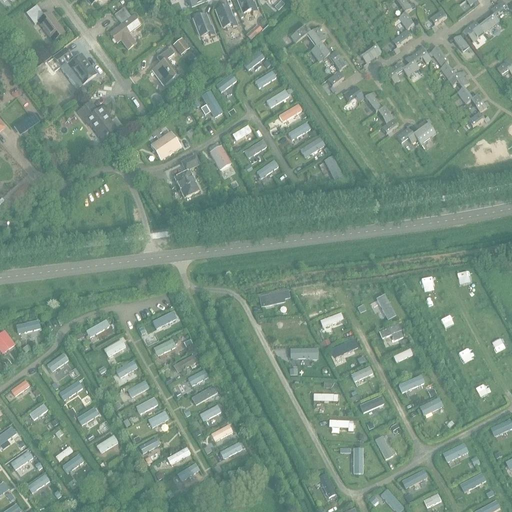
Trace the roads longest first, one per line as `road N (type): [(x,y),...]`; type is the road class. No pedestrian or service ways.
road 1 (tertiary): [(151,259),(511,207)]
road 2 (track): [(301,511),(187,286)]
road 3 (unknown): [(344,296),(455,511)]
road 4 (residential): [(147,237),(124,169),(106,167),(0,221)]
road 5 (unknown): [(128,306),(218,477)]
road 6 (tertiary): [(0,277),(151,259)]
road 7 (residential): [(140,107),(59,0)]
